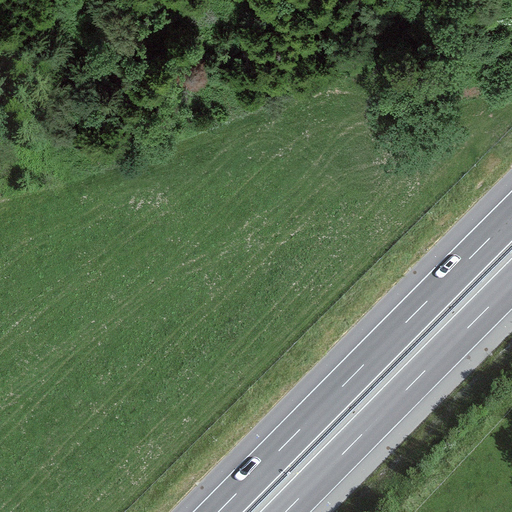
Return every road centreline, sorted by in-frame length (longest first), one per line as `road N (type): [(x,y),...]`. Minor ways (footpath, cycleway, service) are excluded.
road 1 (motorway): [(511,216),(218,511)]
road 2 (motorway): [(286,511),(511,284)]
